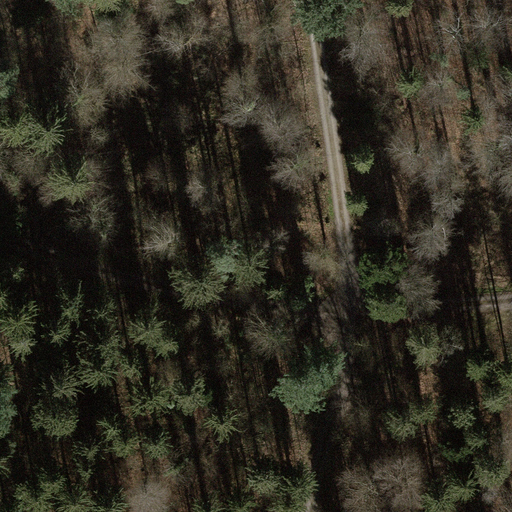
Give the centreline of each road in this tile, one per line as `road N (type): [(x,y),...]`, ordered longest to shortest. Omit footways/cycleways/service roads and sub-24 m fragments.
road 1 (track): [(308,0),(356,309),(314,511)]
road 2 (track): [(0,193),(81,261),(227,299),(356,309)]
road 3 (track): [(332,407),(511,307)]
road 4 (track): [(511,299),(356,309)]
